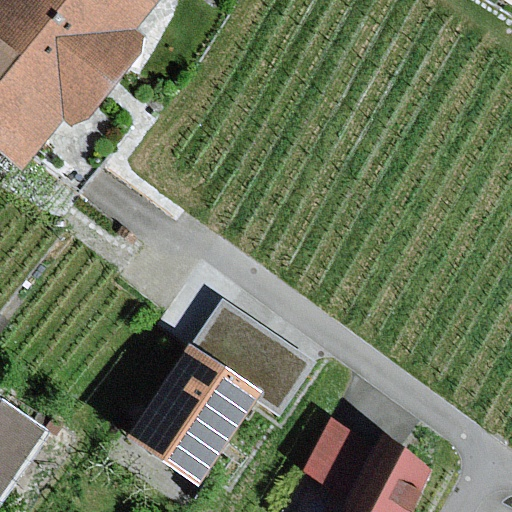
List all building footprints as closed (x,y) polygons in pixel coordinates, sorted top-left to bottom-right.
[(164,0),(0,0),(0,145),(29,168),(63,124),(73,132),(91,125),(146,59),(147,42),(137,34),(164,0)] [(225,304),(191,356),(265,403),(292,420),(325,368),(225,304)] [(265,403),(191,356),(133,447),(207,494),(265,403)] [(0,510),(48,434),(0,403),(0,510)] [(355,506),(379,451),(333,421),(306,478),(355,506)] [(420,511),(435,478),(383,442),(379,451),(355,506),(352,511),(420,511)]
